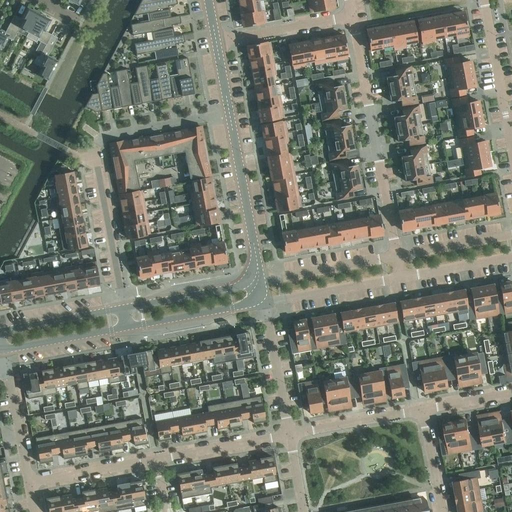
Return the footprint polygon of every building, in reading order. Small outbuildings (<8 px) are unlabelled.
[(134,16),(148,13),(149,21),(171,17),(170,9),(169,9),(169,6),(176,5),(177,4),(177,3),(176,0),(159,0),(140,4),(134,16)] [(334,8),(332,0),(310,0),(308,0),(310,12),(334,8)] [(260,12),(258,2),(240,5),(242,16),(260,12)] [(21,19),(14,15),(9,25),(18,30),(20,28),(23,30),(25,31),(29,33),(26,37),(27,37),(39,14),(27,8),(21,19)] [(279,9),(274,10),(272,10),(274,21),(281,20),(279,9)] [(260,12),(242,16),(244,27),(266,23),(264,11),(260,12)] [(458,12),(452,13),(457,38),(468,36),(464,13),(458,14),(458,12)] [(457,38),(452,13),(451,13),(452,15),(441,17),(445,37),(455,35),(456,38),(457,38)] [(45,31),(51,20),(39,14),(27,37),(36,42),(37,40),(46,45),(47,43),(48,43),(52,35),(45,31)] [(133,36),(151,33),(153,40),(175,36),(174,28),(173,28),(172,25),(180,24),(180,23),(181,23),(181,22),(180,16),(172,17),(171,17),(149,21),(149,22),(131,25),(133,36)] [(441,17),(430,19),(434,42),(435,42),(434,39),(445,37),(441,17)] [(434,42),(430,19),(418,21),(422,45),(434,42)] [(413,22),(401,24),(405,48),(406,48),(405,44),(417,42),(413,22)] [(401,24),(390,26),(394,50),(405,48),(401,24)] [(8,38),(13,41),(18,30),(9,25),(5,34),(0,31),(0,47),(1,46),(3,47),(8,38)] [(379,27),(378,27),(382,48),(393,46),(394,50),(390,26),(379,28),(379,27)] [(382,48),(378,27),(372,28),(373,30),(367,31),(368,33),(367,33),(368,36),(370,45),(369,45),(370,48),(371,51),(382,48)] [(57,38),(52,35),(48,43),(47,43),(46,45),(40,55),(45,58),(40,67),(42,68),(38,75),(42,77),(42,78),(44,79),(44,78),(48,80),(58,62),(48,56),(57,38)] [(156,60),(179,56),(177,47),(176,47),(176,44),(183,43),(184,42),(184,41),(183,35),(175,36),(153,40),(153,41),(134,44),(136,55),(155,52),(156,60)] [(336,61),(348,58),(347,52),(346,49),(346,50),(344,40),(345,40),(344,38),(343,35),(332,37),(336,61)] [(326,63),(336,61),(332,37),(321,39),(326,63)] [(286,51),(284,39),(278,41),(280,52),(286,51)] [(314,65),(326,63),(321,39),(311,41),(314,61),(314,65)] [(304,63),(314,61),(311,41),(300,43),(304,63)] [(272,53),(270,42),(247,46),(249,57),(272,53)] [(304,63),(300,43),(289,45),(293,69),(305,66),(304,63)] [(274,64),(272,53),(249,57),(251,68),(274,64)] [(173,98),(173,99),(182,97),(182,96),(194,94),(188,58),(175,60),(178,75),(170,76),(174,98),(173,98)] [(458,58),(445,60),(448,78),(473,74),(471,61),(459,64),(458,58)] [(155,64),(158,79),(150,80),(154,101),(153,102),(154,103),(162,101),(162,100),(173,98),(174,98),(170,76),(167,62),(155,64)] [(276,75),(274,64),(251,68),(253,79),(272,75),(272,76),(276,75)] [(150,80),(147,66),(135,68),(138,82),(130,84),(134,105),(133,105),(134,106),(142,105),(142,104),(153,102),(154,101),(150,80)] [(386,77),(388,90),(414,85),(411,66),(395,69),(396,75),(386,77)] [(130,84),(127,69),(115,72),(118,86),(110,87),(114,109),(113,109),(114,110),(122,108),(122,107),(133,105),(134,105),(130,84)] [(110,87),(107,73),(103,74),(97,86),(98,93),(92,94),(85,107),(96,112),(113,109),(114,109),(110,87)] [(423,83),(431,81),(429,73),(421,74),(423,83)] [(476,86),(473,74),(448,78),(452,96),(464,94),(463,88),(476,86)] [(272,76),(272,75),(253,79),(255,89),(274,86),(272,76)] [(319,102),(345,98),(343,85),(333,87),(332,81),(316,84),(319,102)] [(417,103),(414,85),(388,90),(390,102),(400,100),(402,106),(417,103)] [(276,96),(274,86),(255,89),(257,100),(276,96)] [(276,96),(257,100),(259,110),(282,106),(279,95),(276,96)] [(345,98),(319,102),(323,121),(338,118),(337,112),(347,110),(345,98)] [(452,100),(456,118),(481,114),(478,101),(466,104),(465,98),(452,100)] [(284,117),(282,106),(259,110),(261,122),(284,117)] [(393,117),(396,129),(421,125),(418,106),(402,109),(403,115),(393,117)] [(483,126),(481,114),(456,118),(459,137),(472,134),(471,128),(483,126)] [(286,132),(284,121),(262,126),(264,137),(286,132)] [(327,142),(352,137),(350,125),(340,127),(339,121),(323,124),(327,142)] [(310,125),(304,126),(306,137),(312,136),(310,125)] [(425,143),(421,125),(396,129),(398,142),(408,140),(409,146),(425,143)] [(122,142),(110,144),(119,192),(140,188),(135,161),(185,152),(190,179),(210,175),(201,127),(189,130),(189,131),(180,133),(180,131),(131,140),(132,142),(123,144),(122,142)] [(288,143),(286,132),(264,137),(266,147),(285,144),(288,143)] [(352,137),(327,142),(330,161),(346,158),(345,152),(355,150),(352,137)] [(460,140),(463,158),(488,154),(486,141),(474,143),(473,137),(460,140)] [(287,154),(285,144),(266,147),(268,158),(287,154)] [(401,157),(403,169),(429,164),(425,146),(409,149),(411,155),(401,157)] [(287,154),(268,158),(270,168),(292,164),(290,153),(287,154)] [(490,166),(488,154),(463,158),(467,176),(479,174),(478,168),(490,166)] [(317,156),(310,157),(311,165),(318,164),(317,156)] [(334,182),(360,177),(357,165),(347,167),(346,161),(331,163),(334,182)] [(294,175),(292,164),(270,168),(272,179),(294,175)] [(432,183),(429,164),(403,169),(405,182),(415,180),(416,186),(432,183)] [(69,170),(61,166),(57,173),(58,176),(54,176),(56,188),(76,184),(74,173),(70,173),(69,170)] [(296,186),(294,175),(272,179),(274,190),(296,186)] [(360,177),(334,182),(337,200),(353,197),(352,191),(362,189),(360,177)] [(169,178),(158,180),(160,187),(160,188),(170,186),(169,178)] [(213,189),(211,178),(192,181),(194,192),(194,193),(213,189)] [(158,180),(151,181),(152,189),(160,187),(158,180)] [(76,184),(56,188),(58,197),(54,198),(54,199),(78,194),(76,184)] [(298,196),(296,186),(274,190),(276,200),(298,196)] [(215,200),(213,189),(194,193),(194,192),(190,193),(193,204),(215,200)] [(142,191),(119,195),(121,206),(144,202),(142,191)] [(78,194),(54,199),(56,209),(80,204),(78,194)] [(495,194),(484,196),(488,215),(499,213),(495,194)] [(300,207),(298,196),(276,200),(278,211),(300,207)] [(477,217),(488,215),(484,196),(474,198),(477,217)] [(466,219),(477,217),(474,198),(463,200),(466,219)] [(217,210),(215,200),(193,204),(195,214),(217,210)] [(456,221),(466,219),(463,200),(452,202),(456,221)] [(121,206),(123,217),(146,213),(144,202),(121,206)] [(445,223),(456,221),(452,202),(442,204),(445,223)] [(80,204),(56,209),(58,219),(82,214),(80,204)] [(435,225),(445,223),(442,204),(431,206),(435,225)] [(424,227),(435,225),(431,206),(421,208),(424,227)] [(413,229),(424,227),(421,208),(410,210),(413,229)] [(219,221),(217,210),(195,214),(197,226),(219,221)] [(402,231),(413,229),(410,210),(399,212),(402,231)] [(123,217),(125,227),(148,223),(146,213),(123,217)] [(82,214),(58,219),(60,229),(83,224),(82,214)] [(286,253),(297,250),(294,232),(287,233),(283,214),(279,215),(286,253)] [(371,237),(382,235),(379,216),(368,218),(371,237)] [(361,239),(371,237),(368,218),(357,220),(361,239)] [(350,241),(361,239),(357,220),(347,222),(350,241)] [(340,243),(350,241),(347,222),(336,224),(340,243)] [(150,234),(148,223),(125,227),(127,238),(150,234)] [(83,224),(60,229),(64,228),(66,238),(85,234),(83,224)] [(329,244),(340,243),(336,224),(325,226),(329,244)] [(226,262),(220,225),(215,226),(218,244),(212,245),(215,264),(226,262)] [(318,246),(329,244),(325,226),(315,228),(318,246)] [(308,248),(318,246),(315,228),(304,230),(308,248)] [(297,250),(308,248),(304,230),(294,232),(297,250)] [(85,234),(66,238),(68,250),(87,246),(85,234)] [(194,268),(204,266),(201,247),(201,243),(189,245),(190,249),(194,268)] [(204,266),(215,264),(212,245),(201,247),(204,266)] [(183,270),(194,268),(190,249),(180,251),(183,270)] [(147,257),(148,257),(151,275),(162,273),(159,255),(158,251),(147,253),(147,257)] [(173,272),(183,270),(180,251),(169,253),(173,272)] [(162,273),(173,272),(169,253),(159,255),(162,273)] [(140,278),(151,275),(148,257),(147,257),(137,259),(140,278)] [(83,264),(72,266),(77,290),(87,288),(83,264)] [(83,264),(87,288),(99,285),(95,266),(84,268),(83,264)] [(72,266),(62,268),(66,291),(77,290),(72,266)] [(62,268),(51,270),(56,293),(66,291),(62,268)] [(51,270),(40,272),(45,295),(56,293),(51,270)] [(40,272),(30,274),(34,297),(45,295),(40,272)] [(30,278),(20,280),(24,299),(34,297),(30,274),(29,274),(30,278)] [(9,278),(0,279),(0,299),(1,299),(1,304),(13,301),(9,278)] [(9,278),(13,301),(24,299),(20,280),(10,282),(9,278)] [(511,282),(499,284),(503,305),(504,310),(511,308),(511,282)] [(499,314),(498,311),(504,310),(503,305),(497,306),(494,285),(482,287),(487,314),(486,314),(487,316),(499,314)] [(469,317),(486,314),(487,314),(482,287),(470,289),(474,310),(468,311),(469,317)] [(464,291),(453,293),(457,311),(458,315),(468,313),(467,309),(468,309),(464,291)] [(443,295),(446,313),(457,311),(453,293),(443,295)] [(432,297),(436,315),(446,313),(443,295),(432,297)] [(422,299),(425,317),(436,315),(432,297),(422,299)] [(411,301),(414,319),(425,317),(422,299),(411,301)] [(400,303),(403,321),(414,319),(411,301),(400,303)] [(397,322),(394,304),(383,306),(386,324),(397,322)] [(372,308),(376,326),(386,324),(383,306),(372,308)] [(362,310),(365,328),(376,326),(372,308),(362,310)] [(351,312),(355,330),(365,328),(362,310),(351,312)] [(340,314),(344,332),(355,330),(351,312),(340,314)] [(344,335),(338,336),(334,315),(323,317),(327,343),(345,340),(344,335)] [(311,319),(315,340),(309,341),(310,346),(327,343),(323,317),(311,319)] [(310,346),(309,341),(305,320),(293,323),(295,336),(289,337),(292,350),(310,346)] [(511,330),(502,332),(504,343),(511,341),(511,330)] [(237,340),(232,341),(235,361),(254,357),(249,333),(236,335),(237,340)] [(232,341),(231,336),(220,338),(225,363),(235,361),(232,341)] [(213,359),(214,365),(225,363),(220,338),(210,340),(213,359)] [(199,342),(203,361),(213,359),(210,340),(199,342)] [(188,344),(192,363),(203,361),(199,342),(188,344)] [(178,346),(181,365),(192,363),(188,344),(178,346)] [(382,346),(384,357),(386,356),(390,353),(388,345),(382,346)] [(167,348),(171,367),(181,365),(178,346),(167,348)] [(156,350),(157,355),(157,354),(161,375),(172,373),(171,367),(167,348),(156,350)] [(152,356),(151,351),(140,353),(144,378),(161,375),(157,354),(157,355),(152,356)] [(116,357),(117,362),(120,382),(127,381),(126,375),(136,373),(133,354),(121,356),(122,361),(117,362),(116,357)] [(477,355),(476,354),(465,356),(470,382),(481,380),(479,368),(485,367),(483,354),(477,355)] [(453,358),(453,359),(447,360),(449,366),(450,373),(456,372),(458,384),(470,382),(465,356),(453,358)] [(109,384),(120,382),(117,362),(116,357),(105,359),(109,378),(108,378),(109,384)] [(95,361),(98,380),(108,378),(109,378),(105,359),(95,361)] [(447,360),(442,361),(430,363),(435,390),(447,387),(443,367),(449,366),(447,360)] [(84,363),(87,382),(88,382),(98,380),(95,361),(84,363)] [(89,388),(88,382),(87,382),(84,363),(73,365),(77,384),(76,384),(78,390),(89,388)] [(420,371),(424,392),(435,390),(430,363),(413,366),(414,372),(420,371)] [(63,367),(66,386),(76,384),(77,384),(73,365),(63,367)] [(52,369),(56,388),(66,386),(63,367),(52,369)] [(407,381),(405,368),(386,371),(387,377),(391,398),(404,395),(402,382),(407,381)] [(57,394),(56,388),(52,369),(41,371),(42,376),(46,396),(57,394)] [(381,372),(381,371),(369,374),(374,400),(385,398),(382,378),(387,377),(386,371),(381,372)] [(23,375),(28,399),(46,396),(42,376),(37,377),(36,372),(23,375)] [(357,376),(358,377),(352,378),(353,383),(359,382),(362,402),(374,400),(369,374),(357,376)] [(346,379),(346,378),(334,380),(339,406),(351,404),(347,384),(353,383),(352,378),(346,379)] [(323,382),(323,383),(317,384),(318,390),(324,389),(328,409),(339,406),(334,380),(323,382)] [(322,411),(318,390),(317,384),(299,388),(300,393),(306,392),(310,413),(322,411)] [(122,393),(123,398),(134,396),(133,390),(127,391),(128,392),(122,393)] [(252,419),(253,423),(266,421),(261,396),(243,400),(247,420),(252,419)] [(242,425),(241,421),(247,420),(243,400),(225,403),(230,428),(242,425)] [(217,425),(218,430),(230,428),(225,403),(207,406),(208,412),(209,412),(211,426),(217,425)] [(207,432),(206,427),(211,426),(209,412),(208,412),(191,415),(194,434),(207,432)] [(181,432),(182,436),(194,434),(191,415),(173,419),(176,433),(181,432)] [(505,435),(501,415),(490,417),(494,443),(506,441),(506,440),(511,439),(510,434),(505,435)] [(482,439),(476,440),(477,446),(483,445),(483,446),(494,443),(490,417),(478,419),(482,439)] [(147,443),(142,418),(124,422),(128,442),(133,441),(134,445),(147,443)] [(171,438),(170,434),(176,433),(173,419),(155,422),(159,441),(171,438)] [(469,434),(467,420),(455,423),(460,449),(472,447),(477,446),(476,440),(475,433),(469,434)] [(123,447),(122,443),(128,442),(124,422),(106,425),(111,450),(123,447)] [(440,439),(442,452),(460,449),(455,423),(443,425),(446,438),(440,439)] [(98,447),(99,452),(111,450),(106,425),(89,428),(92,448),(98,447)] [(88,454),(87,449),(92,448),(89,428),(71,432),(75,456),(88,454)] [(62,454),(63,459),(75,456),(71,432),(53,435),(57,455),(62,454)] [(52,461),(51,456),(57,455),(53,435),(35,438),(40,463),(52,461)] [(277,481),(272,457),(260,459),(263,478),(264,484),(277,481)] [(248,461),(249,466),(243,467),(246,481),(263,478),(260,459),(248,461)] [(238,468),(237,463),(225,466),(228,484),(246,481),(243,467),(238,468)] [(212,468),(213,472),(208,473),(210,488),(211,488),(228,484),(225,466),(212,468)] [(202,474),(201,470),(189,472),(194,497),(212,493),(211,488),(210,488),(208,473),(202,474)] [(477,478),(481,478),(479,471),(474,472),(475,478),(454,482),(456,494),(479,490),(477,478)] [(177,474),(182,499),(194,497),(189,472),(177,474)] [(146,506),(142,481),(129,483),(134,508),(146,506)] [(117,486),(118,490),(113,491),(116,511),(134,508),(129,483),(117,486)] [(107,492),(106,488),(94,490),(98,511),(112,511),(116,511),(113,491),(107,492)] [(82,492),(83,497),(77,498),(80,511),(79,511),(98,511),(94,490),(82,492)] [(458,505),(481,501),(479,490),(456,494),(458,505)] [(72,499),(71,494),(59,496),(61,511),(79,511),(80,511),(77,498),(72,499)] [(46,499),(48,511),(61,511),(59,496),(46,499)] [(257,499),(258,505),(272,502),(271,496),(257,499)] [(429,511),(426,511),(425,502),(423,502),(423,499),(421,499),(421,497),(415,498),(416,500),(412,501),(413,511),(429,511)] [(6,498),(0,499),(0,510),(8,509),(6,498)] [(496,507),(504,506),(503,499),(495,500),(496,507)] [(401,503),(402,511),(413,511),(412,501),(401,503)] [(486,511),(487,511),(483,511),(481,501),(458,505),(459,511),(486,511)] [(253,511),(257,511),(260,511),(259,511),(279,511),(278,507),(274,508),(272,502),(258,505),(252,506),(253,511)] [(402,511),(401,503),(391,505),(391,511),(402,511)]
